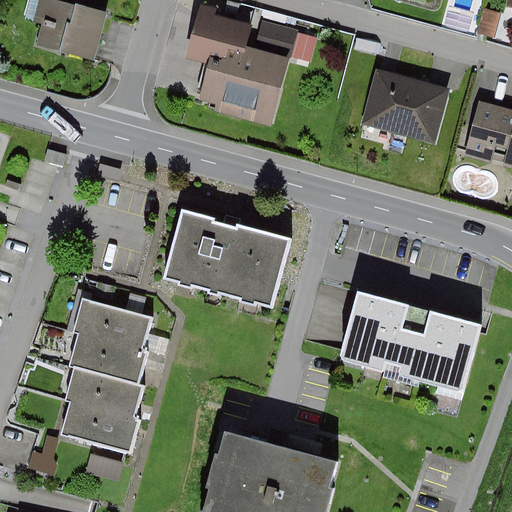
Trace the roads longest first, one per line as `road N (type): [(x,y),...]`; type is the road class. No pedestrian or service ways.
road 1 (residential): [(511,252),(467,232),(116,137)]
road 2 (residential): [(0,397),(91,130)]
road 3 (residential): [(286,0),(511,64)]
road 4 (residential): [(116,137),(154,0)]
road 5 (residential): [(465,511),(511,379)]
